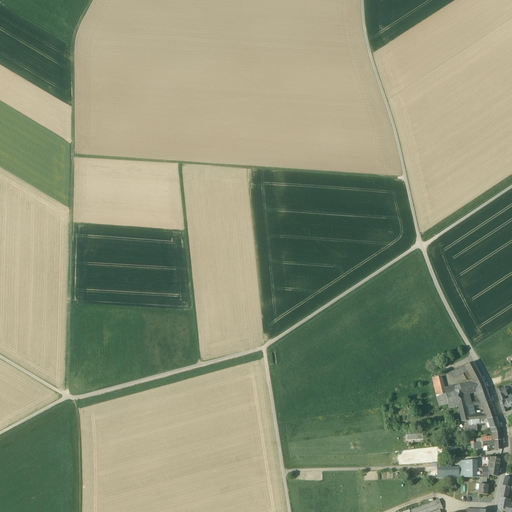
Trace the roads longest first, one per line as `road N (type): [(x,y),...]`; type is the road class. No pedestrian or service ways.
road 1 (track): [(511,186),(263,347),(67,397)]
road 2 (track): [(67,397),(73,36),(90,0)]
road 3 (track): [(473,349),(422,245),(367,46),(362,0)]
road 4 (track): [(72,155),(404,177)]
road 5 (track): [(180,163),(199,364)]
road 6 (track): [(289,511),(263,347)]
road 7 (track): [(421,467),(283,472)]
